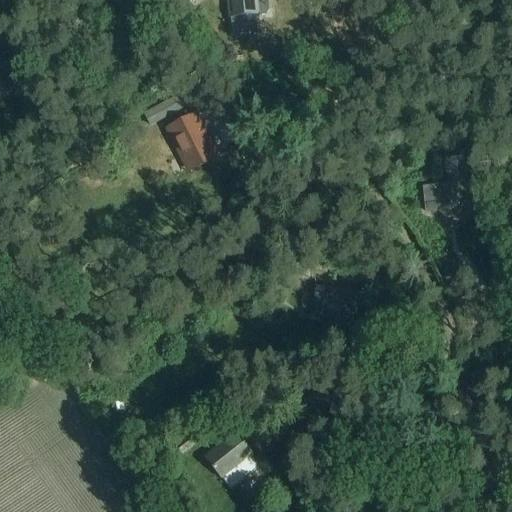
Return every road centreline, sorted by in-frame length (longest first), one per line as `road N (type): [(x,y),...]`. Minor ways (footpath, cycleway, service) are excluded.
road 1 (track): [(216,239),(274,188),(324,188),(375,215),(439,279),(481,440),(511,491)]
road 2 (track): [(511,91),(437,65),(415,43),(399,0)]
